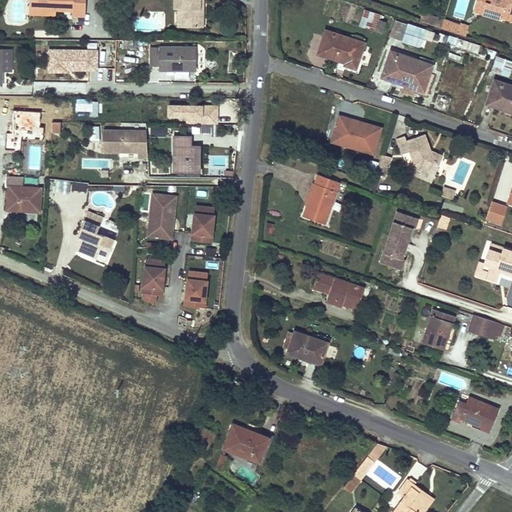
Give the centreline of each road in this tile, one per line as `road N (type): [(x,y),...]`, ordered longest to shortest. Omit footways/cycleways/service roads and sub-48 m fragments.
road 1 (tertiary): [(258,61),(235,297),(239,357)]
road 2 (tertiary): [(239,357),(272,385),(492,473)]
road 3 (residential): [(511,143),(258,61)]
road 4 (residential): [(0,259),(239,357)]
